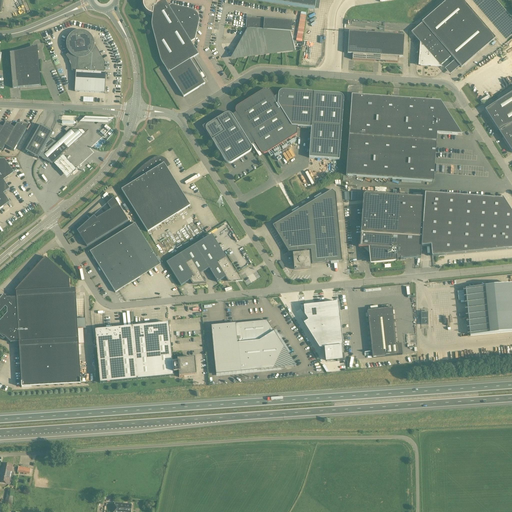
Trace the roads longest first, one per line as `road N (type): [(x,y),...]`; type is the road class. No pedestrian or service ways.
road 1 (motorway): [(0,433),(511,398)]
road 2 (motorway): [(511,385),(0,418)]
road 3 (unclassified): [(0,456),(410,436),(419,511)]
road 4 (unclassified): [(511,179),(446,84),(259,70),(179,119)]
road 5 (unclassified): [(280,290),(107,305),(51,218)]
road 6 (unclassified): [(280,290),(511,268)]
road 7 (unclassified): [(179,119),(280,290)]
road 8 (tertiary): [(51,218),(111,162),(132,118)]
